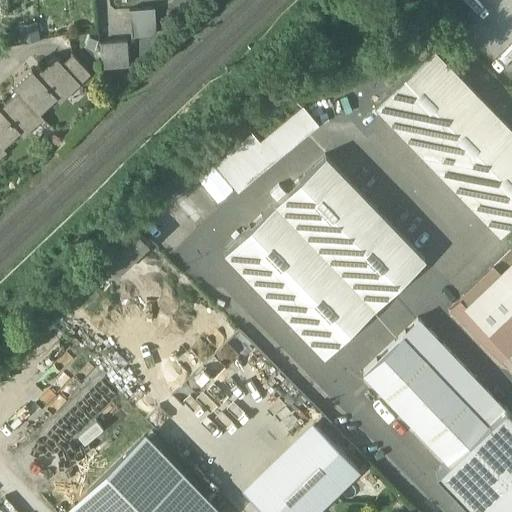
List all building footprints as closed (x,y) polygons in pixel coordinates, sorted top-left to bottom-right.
[(155,8),(129,10),(131,37),(157,35),(155,8)] [(34,19),(17,25),(22,42),(39,36),(34,19)] [(127,40),(100,42),(101,68),(128,66),(127,40)] [(511,223),(511,128),(432,47),(373,104),(500,235),(511,223)] [(90,74),(73,55),(63,64),(80,83),(90,74)] [(32,70),(19,82),(43,109),(55,98),(59,102),(80,83),(63,64),(56,57),(36,74),(32,70)] [(19,82),(13,87),(17,92),(0,107),(0,147),(0,148),(1,148),(18,133),(21,137),(30,128),(27,124),(43,109),(19,82)] [(255,135),(248,127),(193,172),(216,201),(315,121),(298,101),(255,135)] [(424,258),(324,154),(224,251),(323,354),(424,258)] [(134,213),(162,256),(190,238),(183,228),(198,219),(176,186),(134,213)] [(104,271),(138,239),(124,224),(90,256),(104,271)] [(511,269),(504,278),(494,268),(451,310),(502,363),(509,356),(511,352),(511,269)] [(502,408),(418,319),(363,371),(447,460),(502,408)] [(2,374),(0,375),(0,420),(24,398),(2,374)] [(447,460),(435,472),(473,511),(511,511),(511,413),(504,406),(502,408),(447,460)] [(63,497),(76,511),(213,511),(221,506),(141,423),(63,497)] [(317,425),(246,493),(264,511),(313,511),(359,469),(317,425)]
